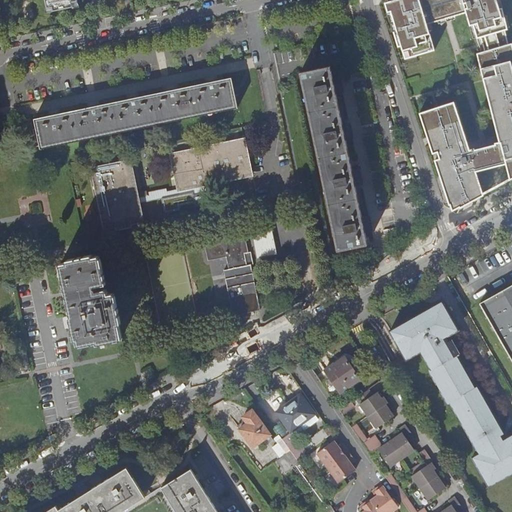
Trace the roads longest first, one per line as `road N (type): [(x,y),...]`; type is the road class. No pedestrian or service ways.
road 1 (residential): [(0,57),(271,0)]
road 2 (residential): [(366,0),(446,246)]
road 3 (residential): [(471,511),(335,307)]
road 4 (residential): [(351,511),(365,468),(276,339)]
road 5 (residential): [(0,486),(173,396)]
road 6 (residential): [(248,511),(173,396)]
road 7 (residential): [(335,307),(446,246)]
